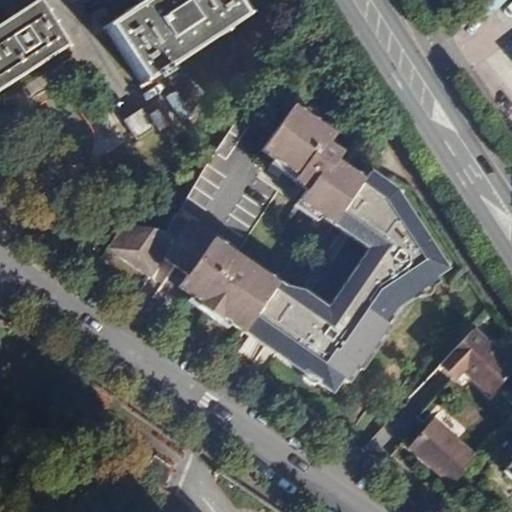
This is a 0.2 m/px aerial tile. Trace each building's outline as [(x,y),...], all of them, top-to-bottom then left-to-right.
[(35,0),(34,0),(0,22),(0,88),(65,46),(35,0)] [(228,0),(147,0),(106,27),(141,82),(240,18),(228,0)] [(487,0),(479,8),(489,18),(507,0),(487,0)] [(292,103),(261,147),(286,167),(298,151),(307,157),(293,176),(303,184),(295,194),(348,232),(382,182),(366,170),(362,177),(335,157),(340,150),(327,140),(332,132),(292,103)] [(137,109),(122,118),(135,137),(149,128),(137,109)] [(384,183),(382,182),(348,232),(367,246),(324,305),(300,288),(282,286),(275,281),(241,330),(326,392),(337,378),(344,383),(354,368),(357,370),(386,329),(382,325),(393,310),(433,281),(430,276),(441,269),(399,201),(393,205),(377,193),(384,183)] [(186,294),(222,245),(173,211),(163,231),(120,224),(105,245),(150,277),(163,260),(184,276),(176,287),(186,294)] [(241,330),(275,281),(222,245),(186,294),(241,330)] [(288,255),(289,267),(311,265),(310,253),(288,255)] [(511,365),(471,327),(446,355),(488,395),(511,369),(511,365)] [(431,418),(406,446),(449,484),(473,456),(431,418)] [(511,439),(499,457),(508,464),(496,479),(511,491),(511,439)]
